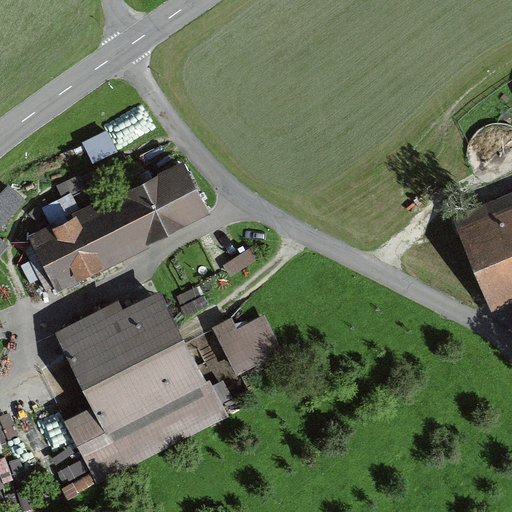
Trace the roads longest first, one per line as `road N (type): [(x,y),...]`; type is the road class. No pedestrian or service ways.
road 1 (track): [(113,0),(133,62),(196,153),(235,190),(511,348)]
road 2 (track): [(0,387),(31,332),(52,313),(246,198)]
road 3 (tertiary): [(196,0),(0,140)]
road 4 (track): [(372,269),(511,173)]
